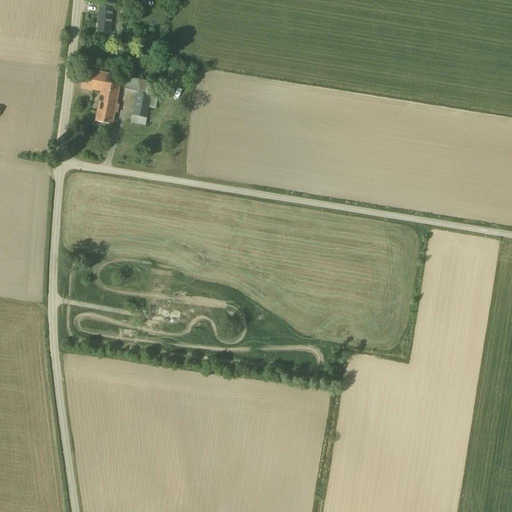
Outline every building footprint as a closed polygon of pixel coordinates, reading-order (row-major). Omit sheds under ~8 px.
[(113,33),(115,0),(106,0),(105,32),(113,33)] [(120,86),(113,85),(115,74),(84,68),(80,90),(92,92),(92,91),(101,93),(96,122),(112,125),(114,113),(117,113),(118,105),(116,104),(120,86)] [(157,98),(151,97),(154,83),(127,77),(125,89),(137,92),(136,94),(131,116),(147,119),(149,109),(155,110),(157,98)] [(194,306),(197,297),(183,293),(171,294),(157,290),(155,290),(152,303),(152,312),(157,313),(174,313),(177,301),(188,304),(189,304),(194,306)] [(122,322),(121,342),(133,342),(134,322),(122,322)]
